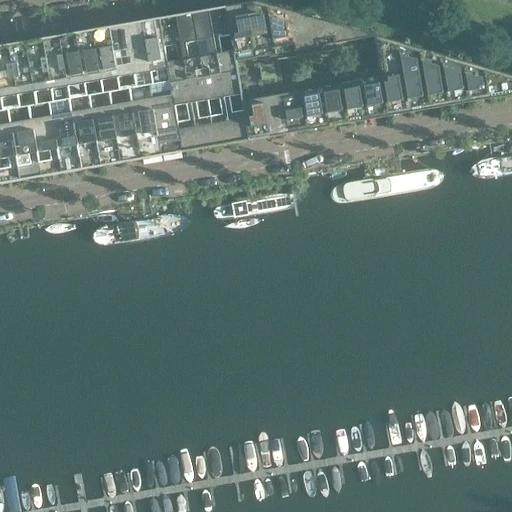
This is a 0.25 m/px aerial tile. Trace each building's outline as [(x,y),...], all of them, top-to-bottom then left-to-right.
[(0,185),(511,95),(511,76),(379,37),(379,38),(259,2),(227,7),(0,46),(0,185)] [(472,171),(470,174),(476,179),(482,181),(489,181),(511,176),(511,155),(491,160),(488,160),(484,162),(481,163),(478,165),(477,166),(474,168),(472,171)] [(350,205),(352,204),(437,188),(438,187),(440,186),(441,185),(442,184),(443,183),(443,181),(443,179),(443,178),(443,176),(443,175),(442,173),(441,172),(439,171),(438,170),(437,170),(435,169),(433,169),(346,184),(344,185),(342,186),(340,188),(338,190),(337,191),(335,193),(334,195),(333,198),(335,199),(336,201),(338,202),(341,203),(343,204),(345,204),(347,205),(350,205)] [(211,217),(215,224),(242,220),(256,218),(273,215),(291,211),(299,206),(304,199),(298,194),(283,194),(225,206),(213,211),(211,217)] [(119,222),(100,230),(94,237),(99,243),(106,247),(120,246),(179,238),(188,231),(194,219),(177,213),(119,222)] [(0,246),(0,265),(62,255),(64,254),(66,253),(68,252),(70,251),(72,250),(73,248),(74,247),(74,245),(74,244),(73,242),(72,241),(72,240),(70,239),(69,238),(66,238),(63,237),(59,237),(56,238),(0,246)]
